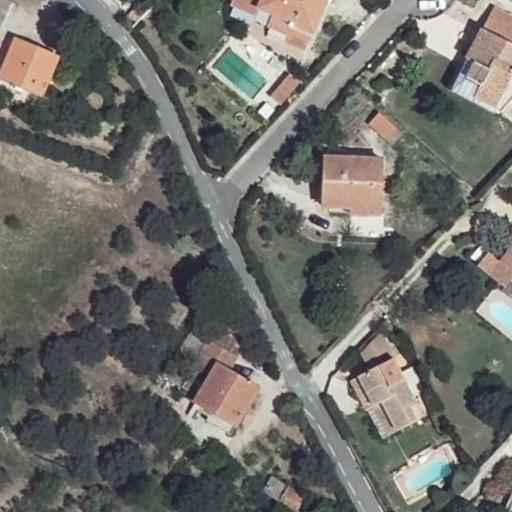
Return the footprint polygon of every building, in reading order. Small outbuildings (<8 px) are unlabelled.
[(0,0),(0,25),(11,2),(7,0),(0,0)] [(311,36),(326,0),(260,0),(257,8),(293,22),(290,26),(311,36)] [(483,86),(475,104),(492,114),(511,77),(511,43),(483,28),(466,60),(477,65),(469,79),(483,86)] [(17,40),(1,78),(43,94),(59,57),(17,40)] [(291,91),(312,68),(302,59),(281,81),(291,91)] [(450,91),(475,104),(483,86),(469,79),(477,65),(466,60),(450,91)] [(394,123),(378,110),(368,119),(384,133),(394,123)] [(380,215),(383,158),(325,155),(323,205),(351,206),(350,213),(380,215)] [(511,282),(511,245),(490,274),(505,287),(510,281),(511,282)] [(371,370),(392,358),(381,333),(361,352),(371,370)] [(239,355),(210,339),(194,365),(211,375),(197,399),(213,409),(237,423),(260,385),(230,369),(239,355)] [(382,401),(398,430),(424,415),(392,358),(371,370),(358,377),(374,407),(382,401)] [(367,409),(374,407),(358,377),(351,381),(367,409)] [(382,436),(398,430),(382,401),(374,407),(367,409),(382,436)] [(237,423),(213,409),(208,418),(232,433),(237,423)] [(277,481),(270,494),(298,510),(307,496),(277,481)]
